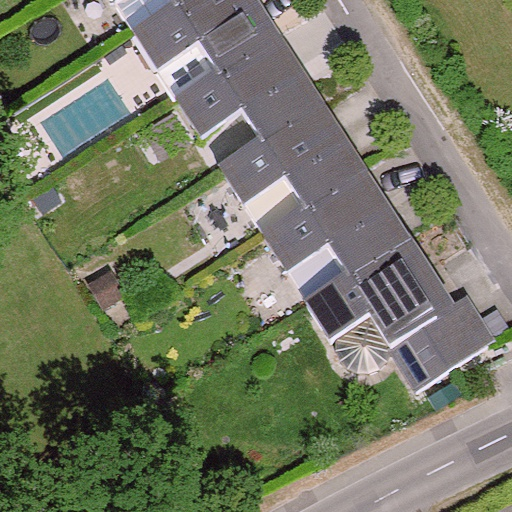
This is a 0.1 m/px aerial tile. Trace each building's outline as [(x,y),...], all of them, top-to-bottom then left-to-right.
[(109,0),(130,32),(181,0),(109,0)] [(181,0),(130,32),(174,102),(277,36),(253,0),(181,0)] [(239,117),(257,145),(322,106),(277,36),(174,102),(200,142),(239,117)] [(217,171),(260,240),(364,172),(322,106),(257,145),(217,171)] [(260,240),(304,307),(407,239),(364,172),(260,240)] [(452,309),(407,239),(304,307),(328,345),(369,319),(416,393),(494,343),(466,300),(452,309)]
